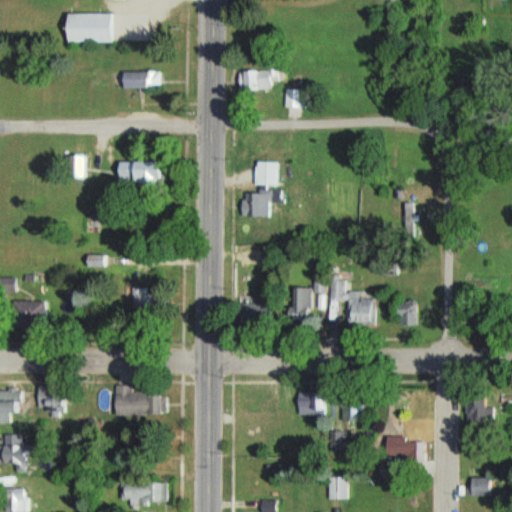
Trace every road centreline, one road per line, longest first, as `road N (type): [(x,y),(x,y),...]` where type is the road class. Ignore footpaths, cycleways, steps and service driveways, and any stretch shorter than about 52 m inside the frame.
road 1 (tertiary): [(207,511),(214,0)]
road 2 (residential): [(449,511),(448,155),(431,131)]
road 3 (residential): [(511,357),(209,358)]
road 4 (residential): [(431,131),(391,121),(214,124)]
road 5 (residential): [(214,124),(0,124)]
road 6 (residential): [(209,358),(0,359)]
